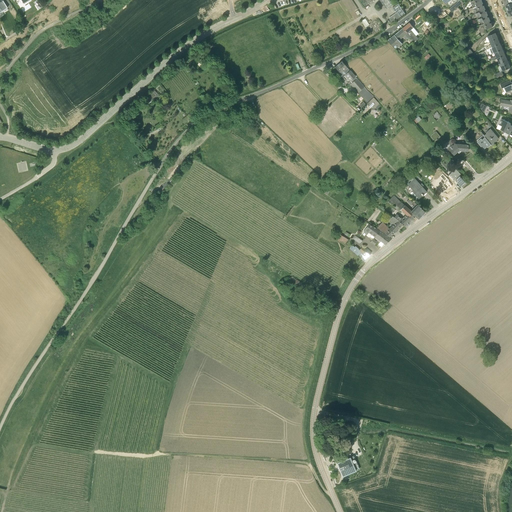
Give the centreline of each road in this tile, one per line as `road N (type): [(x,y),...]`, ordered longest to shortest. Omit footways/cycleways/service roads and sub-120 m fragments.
road 1 (unclassified): [(0,426),(182,135),(207,115),(336,59)]
road 2 (secondary): [(340,511),(312,427),(348,291),(383,250),(511,156)]
road 3 (residential): [(54,151),(79,142),(191,42),(266,0)]
road 4 (track): [(331,492),(305,463),(156,453)]
